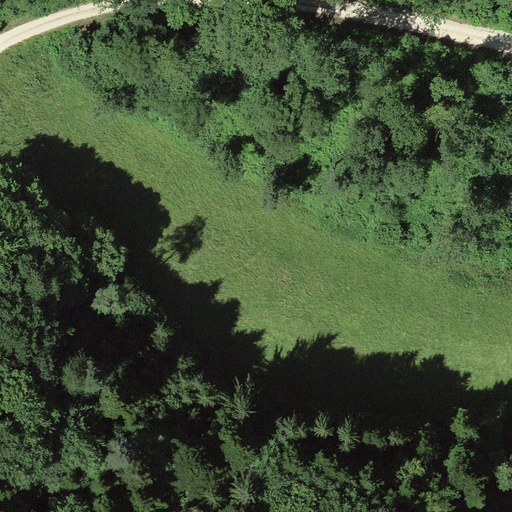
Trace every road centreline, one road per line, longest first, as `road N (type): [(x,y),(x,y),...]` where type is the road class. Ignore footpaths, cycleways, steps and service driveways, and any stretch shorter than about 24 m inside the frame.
road 1 (track): [(251,0),(326,5),(511,41)]
road 2 (track): [(0,40),(52,17),(142,0)]
